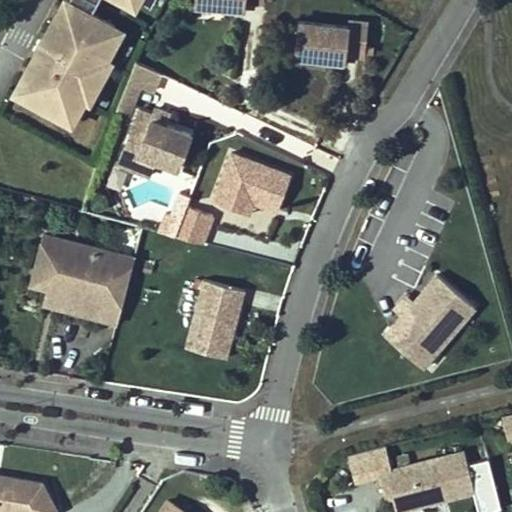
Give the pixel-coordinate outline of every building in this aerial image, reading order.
[(78,123),(127,19),(86,0),(54,0),(11,91),(78,123)] [(371,52),(372,45),(366,45),(368,22),(349,20),(348,26),(299,21),(295,53),(324,56),(344,58),(346,58),(346,52),(365,54),(365,52),(371,52)] [(191,43),(211,42),(210,29),(190,30),(191,43)] [(142,92),(153,68),(136,60),(125,84),(136,88),(142,92)] [(126,113),(136,88),(125,84),(116,109),(126,113)] [(169,114),(155,108),(153,115),(154,115),(153,119),(165,123),(169,114)] [(190,133),(165,123),(153,119),(154,115),(153,115),(139,110),(118,163),(149,175),(155,159),(177,168),(190,133)] [(273,220),(292,167),(229,144),(210,197),(273,220)] [(164,231),(207,238),(213,206),(170,199),(164,231)] [(117,323),(134,257),(43,233),(30,284),(47,288),(48,288),(49,282),(62,285),(61,292),(81,297),(77,312),(117,323)] [(426,367),(479,303),(432,265),(380,330),(426,367)] [(245,289),(203,278),(186,346),(227,357),(245,289)] [(43,303),(77,312),(81,297),(61,292),(62,285),(49,282),(48,288),(47,288),(43,303)] [(511,409),(501,412),(507,441),(511,440),(511,409)] [(475,491),(464,445),(392,462),(387,442),(346,451),(352,479),(378,473),(386,511),(449,511),(446,498),(475,491)] [(58,511),(59,511),(42,482),(0,474),(0,511),(58,511)] [(188,511),(167,499),(158,511),(188,511)]
